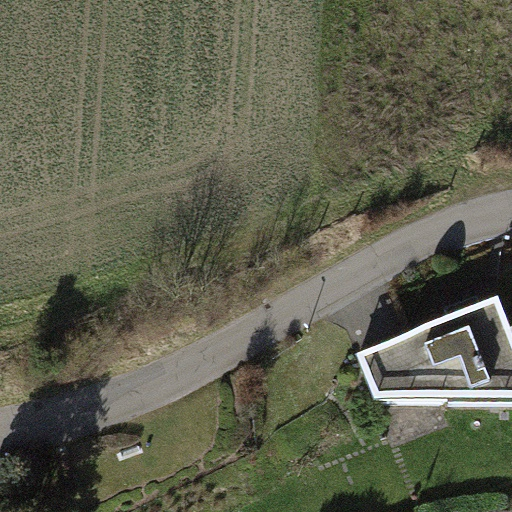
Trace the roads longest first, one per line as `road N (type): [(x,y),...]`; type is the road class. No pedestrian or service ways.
road 1 (residential): [(511,209),(433,233),(285,322),(177,373),(0,419)]
road 2 (track): [(511,184),(415,176),(375,184),(227,249),(143,275)]
